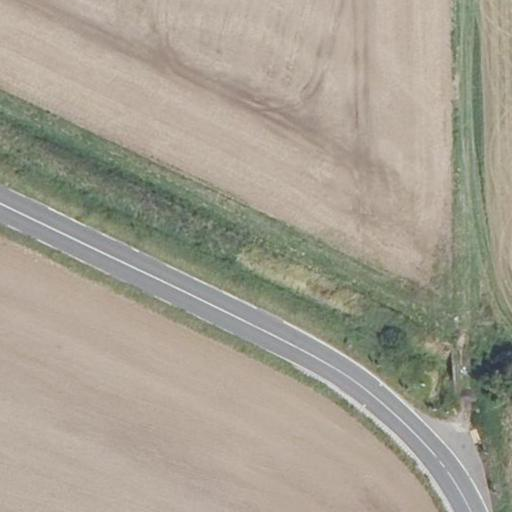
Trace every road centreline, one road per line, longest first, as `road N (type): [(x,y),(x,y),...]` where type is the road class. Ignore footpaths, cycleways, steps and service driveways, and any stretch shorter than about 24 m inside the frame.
road 1 (tertiary): [(471,511),(423,441),(357,382),(0,202)]
road 2 (track): [(459,421),(462,0)]
